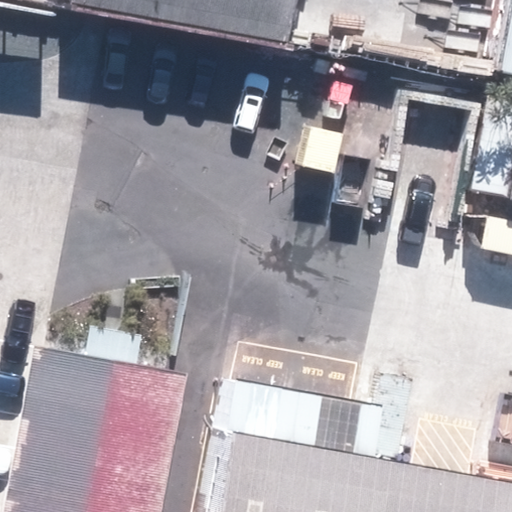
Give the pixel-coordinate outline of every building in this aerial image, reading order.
[(292,0),(57,0),(56,6),(285,44),(292,0)] [(511,0),(506,0),(492,87),(511,90),(511,0)] [(0,511),(155,511),(183,364),(128,354),(74,344),(32,337),(0,511)] [(0,409),(18,412),(23,377),(0,373),(0,409)] [(511,511),(511,473),(288,433),(213,419),(195,511),(511,511)]
